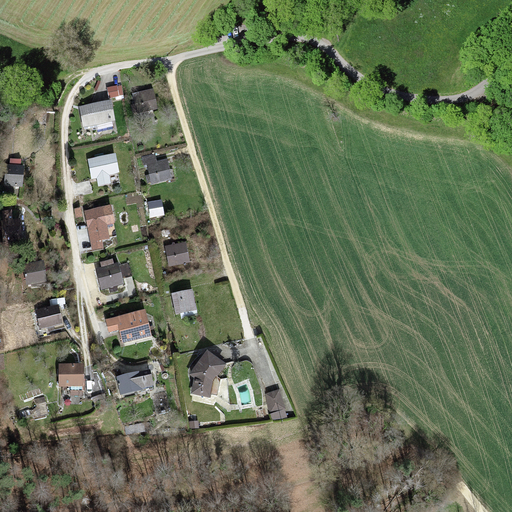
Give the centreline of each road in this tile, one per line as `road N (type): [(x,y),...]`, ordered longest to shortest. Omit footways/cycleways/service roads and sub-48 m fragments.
road 1 (residential): [(511,79),(497,91),(455,98),(405,94),(355,74),(322,44),(279,36),(168,61)]
road 2 (residential): [(168,61),(99,71),(76,88),(64,114),(85,343)]
road 3 (residential): [(168,61),(247,341)]
road 4 (track): [(386,411),(477,511)]
